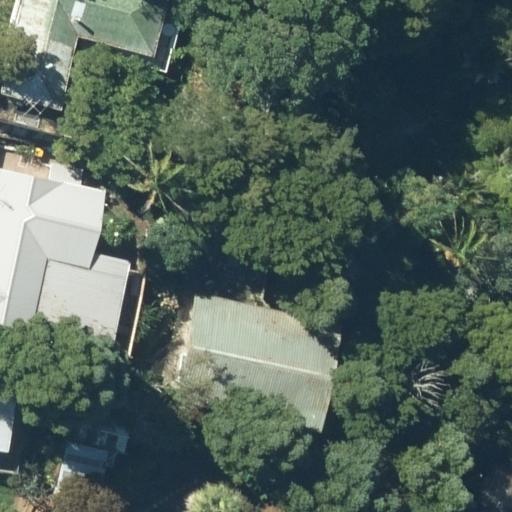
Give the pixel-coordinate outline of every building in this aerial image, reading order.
[(143,73),(158,23),(87,0),(13,0),(0,48),(0,108),(46,122),(67,49),(143,73)] [(251,141),(265,102),(210,81),(195,121),(251,141)] [(0,177),(0,345),(93,366),(116,268),(82,260),(96,201),(0,177)] [(322,314),(375,325),(388,266),(350,258),(355,229),(305,218),(294,272),(328,279),(322,314)] [(163,414),(300,447),(328,336),(190,300),(163,414)] [(63,446),(48,505),(74,511),(89,511),(103,457),(63,446)] [(471,511),(511,511),(511,502),(475,494),(471,511)]
